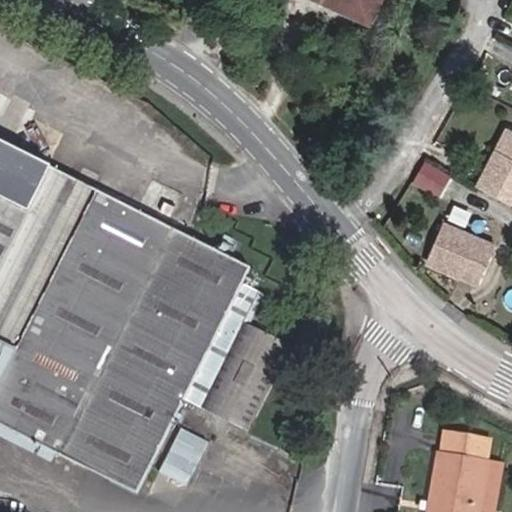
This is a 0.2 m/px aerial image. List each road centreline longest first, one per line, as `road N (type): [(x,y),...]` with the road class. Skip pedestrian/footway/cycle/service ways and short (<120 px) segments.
road 1 (unknown): [(286,176),(259,185),(219,176),(0,57)]
road 2 (unknown): [(0,478),(87,508),(236,504),(288,511)]
road 3 (residential): [(336,234),(377,192),(491,0)]
road 4 (unclassified): [(405,315),(357,403),(340,511)]
road 5 (tertiary): [(198,82),(336,234)]
road 6 (tertiary): [(52,0),(198,82)]
road 7 (tertiary): [(405,315),(511,383)]
